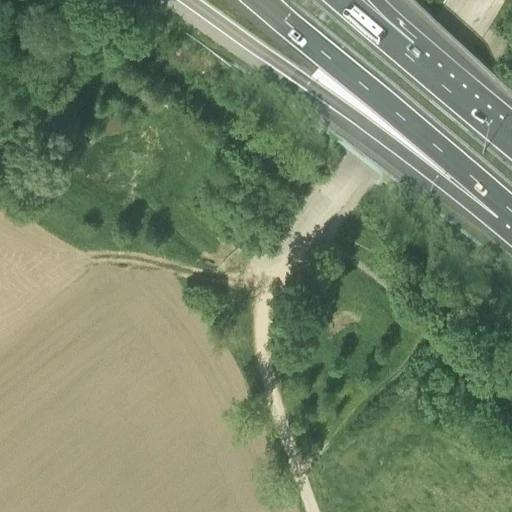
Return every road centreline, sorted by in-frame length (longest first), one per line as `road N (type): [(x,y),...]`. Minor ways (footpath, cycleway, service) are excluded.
road 1 (unclassified): [(314,511),(265,366),(271,274),(351,179),(451,34)]
road 2 (trunk): [(188,0),(424,174),(499,202)]
road 3 (trunk): [(261,0),(499,202)]
road 4 (trunk): [(511,144),(394,47)]
